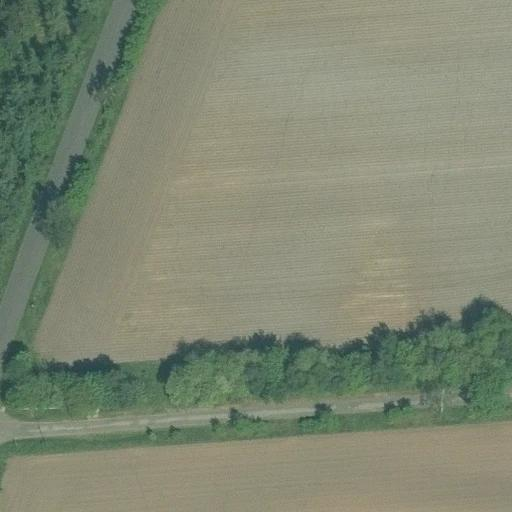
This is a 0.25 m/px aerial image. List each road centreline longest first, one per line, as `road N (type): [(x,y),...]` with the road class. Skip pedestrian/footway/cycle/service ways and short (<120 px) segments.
road 1 (residential): [(0,432),(511,396)]
road 2 (tertiary): [(131,0),(0,361)]
